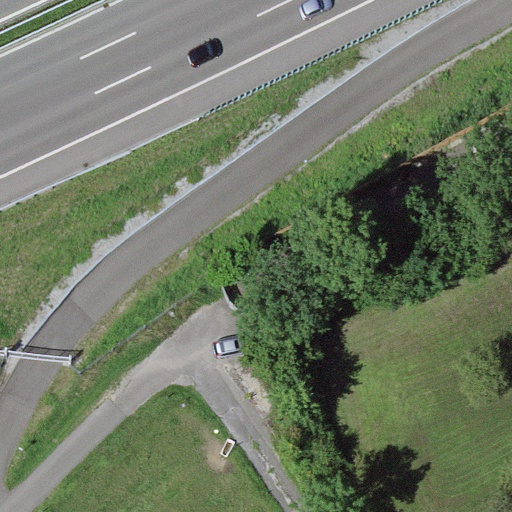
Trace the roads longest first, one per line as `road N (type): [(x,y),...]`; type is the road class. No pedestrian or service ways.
road 1 (track): [(511,128),(284,265),(23,511)]
road 2 (motorway): [(0,125),(264,0)]
road 3 (track): [(310,511),(196,343)]
